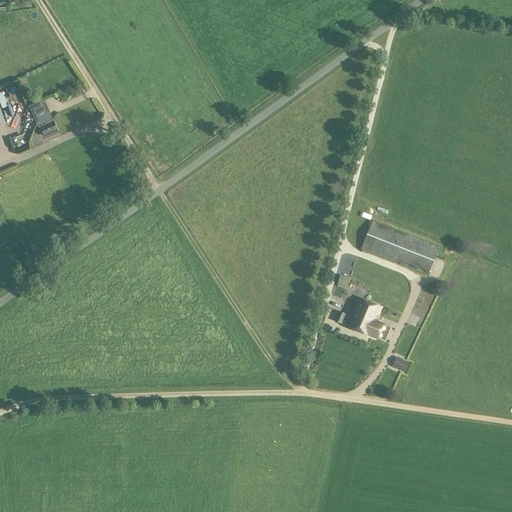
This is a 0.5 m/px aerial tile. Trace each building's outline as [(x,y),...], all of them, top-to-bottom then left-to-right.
[(74,66),(67,69),(70,77),(77,74),(74,66)] [(34,118),(49,112),(44,100),(29,107),(34,118)] [(49,112),(34,118),(38,129),(41,128),(44,127),(44,124),(53,120),(49,112)] [(45,137),(58,131),(53,120),(44,124),(44,127),(41,128),(41,129),(40,130),(39,131),(39,132),(40,136),(42,136),(43,136),(44,135),(45,137)] [(439,248),(372,222),(362,249),(428,275),(439,248)] [(343,271),(339,281),(350,284),(353,275),(343,271)] [(347,328),(370,337),(370,336),(378,339),(385,341),(390,328),(384,326),(384,324),(376,321),(381,308),(358,299),(347,328)] [(335,321),(342,325),(346,315),(339,312),(335,321)] [(406,368),(410,358),(399,354),(395,363),(406,368)]
